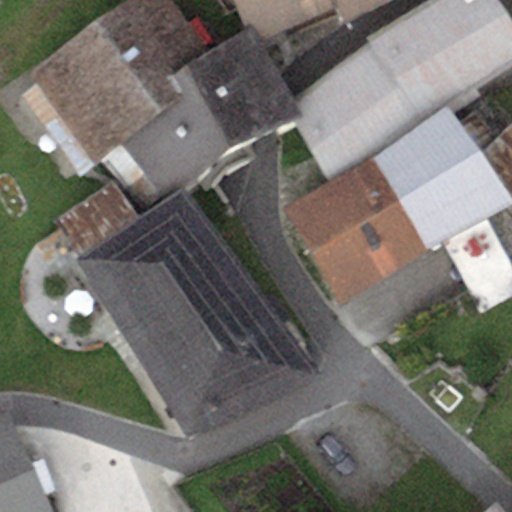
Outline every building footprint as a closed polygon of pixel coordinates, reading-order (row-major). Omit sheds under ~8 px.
[(206,65),(161,0),(149,0),(44,77),(103,161),(105,160),(133,140),(206,65)] [(335,6),(332,0),(237,0),(252,37),(335,6)] [(380,0),(332,0),(335,6),(340,21),(380,0)] [(511,59),(511,44),(481,0),(458,0),(374,49),(429,112),(511,59)] [(273,89),(246,40),(206,65),(133,140),(105,160),(118,175),(123,173),(147,203),(165,187),(171,197),(178,196),(218,161),(254,140),(242,118),(246,107),(273,89)] [(429,112),(374,49),(288,109),(298,122),(342,188),(429,131),(438,121),(429,112)] [(293,123),(281,103),(259,116),(269,136),(293,123)] [(447,119),(383,172),(429,248),(505,207),(511,200),(511,131),(494,148),(475,121),(456,132),(447,119)] [(383,172),(295,216),(332,278),(330,279),(342,299),(354,292),(352,289),(429,248),(383,172)] [(242,280),(181,199),(138,228),(116,189),(61,224),(193,434),(311,378),(242,280)] [(0,511),(42,511),(4,426),(0,427),(0,511)]
